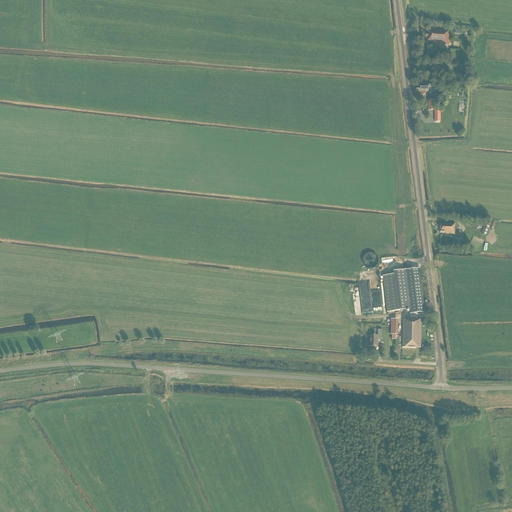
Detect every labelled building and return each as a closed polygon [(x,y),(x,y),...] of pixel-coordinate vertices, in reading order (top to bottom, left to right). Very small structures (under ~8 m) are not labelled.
[(448,45),(449,35),(448,35),(448,31),(428,29),(428,34),(426,33),(425,37),(427,38),(427,42),(432,42),(432,43),(448,45)] [(446,73),(446,66),(431,65),(430,72),(446,73)] [(419,92),(419,94),(420,95),(424,95),(425,94),(425,92),(428,92),(428,89),(431,88),(431,84),(421,84),(421,87),(416,87),(416,92),(419,92)] [(455,235),(455,223),(446,223),(446,224),(440,223),(440,233),(445,233),(445,234),(455,235)] [(370,269),(371,269),(372,269),(374,268),(375,267),(376,267),(377,266),(377,264),(378,263),(378,262),(378,261),(378,259),(377,258),(377,257),(376,256),(375,255),(374,254),(373,254),(371,254),(370,253),(369,254),(367,254),(366,255),(365,256),(364,257),(363,258),(363,259),(363,260),(363,262),(363,263),(363,264),(364,265),(365,267),(366,267),(367,268),(368,269),(370,269)] [(394,275),(383,276),(387,312),(410,309),(410,314),(415,313),(425,312),(423,302),(420,275),(419,268),(410,270),(393,272),(394,275)] [(408,318),(408,320),(403,320),(402,347),(404,347),(404,348),(419,348),(421,348),(421,319),(408,318)] [(399,321),(391,321),(390,336),(392,336),(392,341),(396,341),(396,336),(398,336),(399,321)] [(382,338),(382,330),(378,329),(378,336),(370,335),(370,346),(377,346),(378,338),(382,338)]
